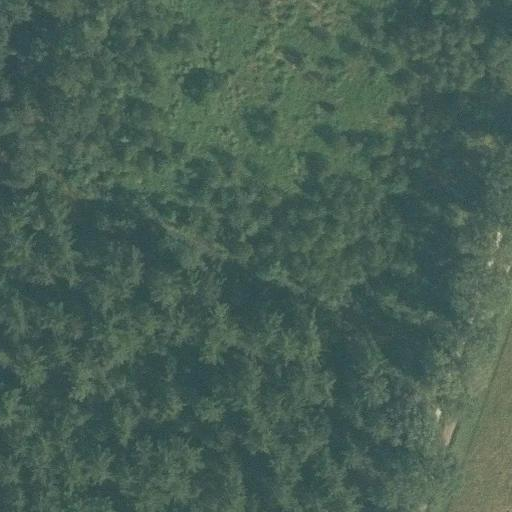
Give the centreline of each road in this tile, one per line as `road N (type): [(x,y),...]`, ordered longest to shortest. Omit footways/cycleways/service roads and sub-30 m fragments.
road 1 (track): [(0,153),(458,354)]
road 2 (track): [(511,246),(420,511)]
